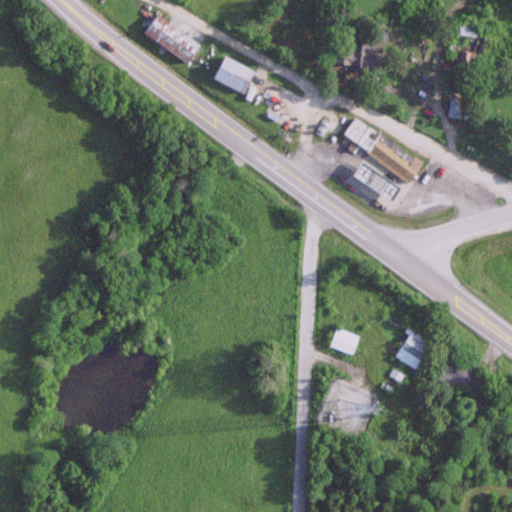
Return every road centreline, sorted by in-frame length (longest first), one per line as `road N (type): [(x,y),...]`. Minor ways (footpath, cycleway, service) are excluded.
road 1 (primary): [(60,0),(392,255)]
road 2 (residential): [(511,191),(150,0)]
road 3 (residential): [(292,511),(311,198)]
road 4 (primary): [(511,342),(392,255)]
road 5 (primary): [(392,255),(511,214)]
